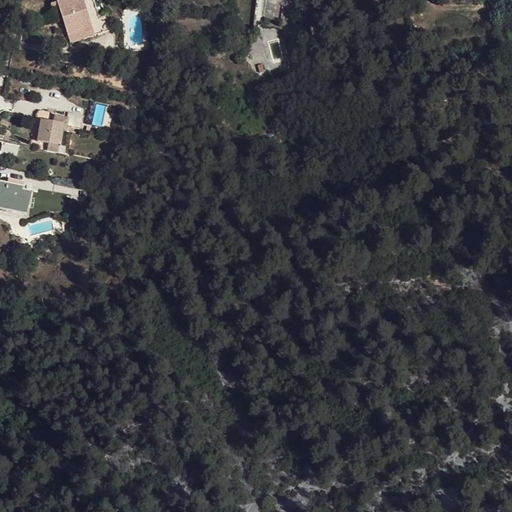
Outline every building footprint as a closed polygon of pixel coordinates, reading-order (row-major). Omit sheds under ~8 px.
[(93,34),(83,0),(74,0),(58,4),(63,24),(68,40),(93,34)] [(63,24),(58,4),(52,6),(57,25),(63,24)] [(94,40),(93,34),(68,40),(70,46),(94,40)] [(59,147),(64,120),(42,116),(38,143),(59,147)] [(0,212),(26,217),(31,194),(6,190),(7,184),(0,182),(0,212)]
